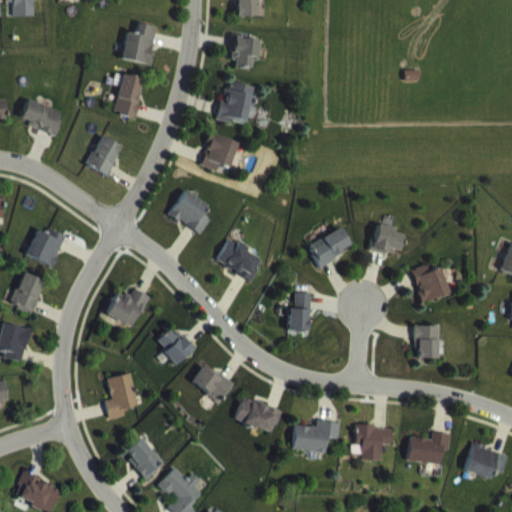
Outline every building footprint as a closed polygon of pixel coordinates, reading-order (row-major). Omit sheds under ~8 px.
[(33,30),(33,13),(48,13),(47,0),(6,0),(7,17),(12,16),(13,31),(33,30)] [(57,0),(58,10),(93,9),(92,0),(57,0)] [(235,0),(236,31),(257,31),(256,8),(249,9),(249,0),(235,0)] [(126,47),(121,74),(149,79),(156,41),(137,37),(135,48),(126,47)] [(251,82),(253,71),(257,72),(260,54),(234,51),(230,80),(251,82)] [(134,133),(144,94),(124,89),(114,127),(134,133)] [(257,101),(226,95),(218,134),(245,139),(247,130),(251,131),(257,101)] [(21,133),(29,135),(28,141),(55,150),(63,126),(27,114),(21,133)] [(238,157),(211,147),(199,180),(216,186),(218,179),(228,183),(238,157)] [(122,161),(102,150),(86,179),(107,190),(122,161)] [(209,234),(202,229),(207,219),(183,205),(169,231),(202,248),(209,234)] [(404,249),(394,246),(395,242),(377,238),(371,263),(400,269),(404,249)] [(307,259),(318,281),(351,264),(341,242),(307,259)] [(66,250),(49,243),(47,248),(37,245),(26,270),(53,281),(66,250)] [(253,294),(263,272),(227,255),(217,278),(253,294)] [(500,286),(511,289),(511,258),(509,257),(500,286)] [(440,282),(428,285),(427,279),(411,284),(421,317),(448,309),(440,282)] [(11,319),(33,327),(45,295),(23,287),(11,319)] [(149,311),(134,303),(129,312),(118,306),(106,329),(133,342),(149,311)] [(310,308),(295,307),(294,323),(289,323),(288,345),(309,346),(310,308)] [(0,343),(0,363),(5,365),(4,373),(24,376),(29,342),(1,338),(0,343)] [(438,373),(437,340),(415,340),(415,373),(438,373)] [(193,363),(173,341),(157,355),(165,364),(162,367),(175,380),(193,363)] [(234,399),(204,378),(192,397),(221,417),(234,399)] [(138,420),(131,388),(108,393),(112,414),(105,416),(109,434),(125,431),(124,423),(138,420)] [(0,396),(0,416),(9,415),(6,396),(0,396)] [(283,425),(244,411),(236,434),(274,448),(283,425)] [(293,465),(326,467),(327,452),(339,453),(340,437),(317,435),(316,441),(295,440),(293,465)] [(380,475),(381,459),(391,459),(392,442),(355,440),(355,459),(362,459),(361,474),(380,475)] [(407,476),(440,479),(441,464),(449,465),(451,448),(432,447),(431,453),(409,451),(407,476)] [(124,468),(147,494),(164,478),(140,452),(124,468)] [(508,469),(471,459),(464,486),(490,492),(492,485),(504,488),(508,469)] [(159,500),(172,511),(197,511),(202,508),(195,501),(201,494),(193,487),(187,494),(175,483),(159,500)] [(16,511),(57,511),(61,503),(24,487),(14,511),(16,511)]
